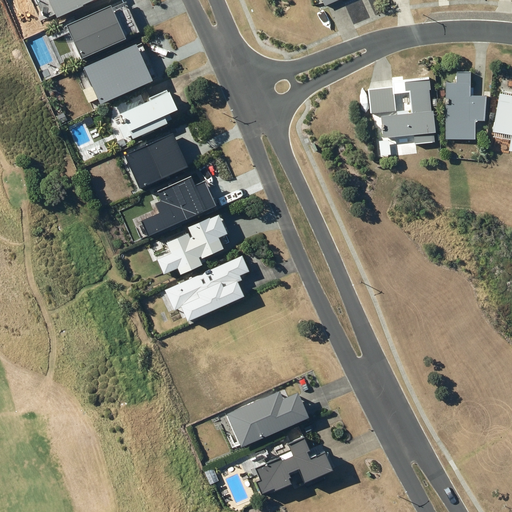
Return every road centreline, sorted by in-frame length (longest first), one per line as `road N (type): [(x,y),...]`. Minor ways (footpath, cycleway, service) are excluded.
road 1 (residential): [(250,100),(359,353),(442,511)]
road 2 (residential): [(511,32),(393,39),(250,100)]
